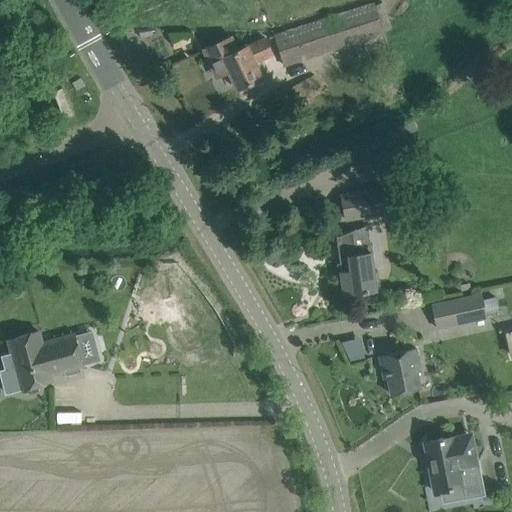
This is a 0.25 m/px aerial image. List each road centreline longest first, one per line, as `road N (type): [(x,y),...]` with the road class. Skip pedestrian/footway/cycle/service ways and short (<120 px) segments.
road 1 (tertiary): [(331,511),(317,439),(283,355),(138,116)]
road 2 (unclassified): [(0,171),(138,116)]
road 3 (tertiary): [(138,116),(70,0)]
